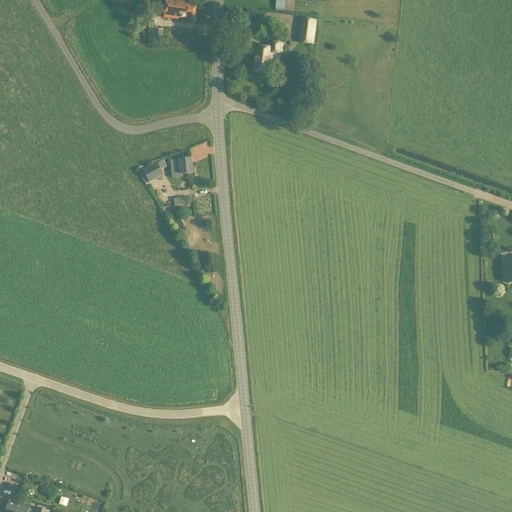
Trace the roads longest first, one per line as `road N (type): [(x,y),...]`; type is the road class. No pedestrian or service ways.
road 1 (track): [(218,102),(511,207)]
road 2 (tertiary): [(244,407),(218,112)]
road 3 (unclassified): [(218,112),(118,127),(34,0)]
road 4 (unclassified): [(244,407),(148,413),(0,367)]
